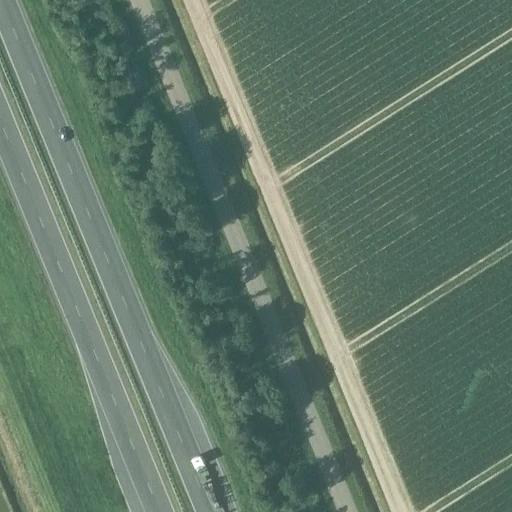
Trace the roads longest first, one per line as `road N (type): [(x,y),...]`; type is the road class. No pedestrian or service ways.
road 1 (trunk): [(209,511),(0,0)]
road 2 (unclassified): [(346,511),(138,0)]
road 3 (trunk): [(0,115),(161,511)]
